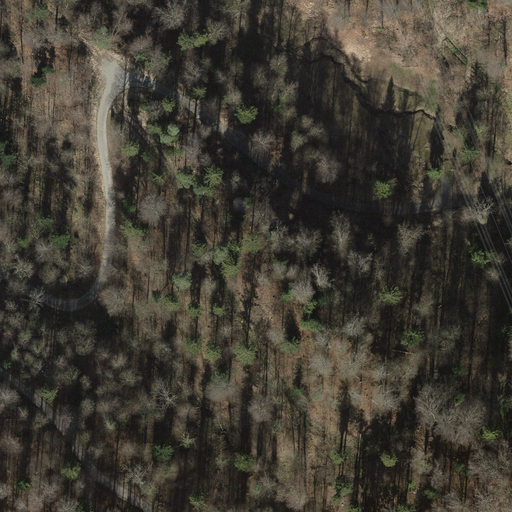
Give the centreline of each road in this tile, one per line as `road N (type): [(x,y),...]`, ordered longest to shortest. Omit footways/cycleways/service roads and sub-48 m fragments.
road 1 (track): [(0,270),(62,304),(98,289),(110,228),(102,109),(117,88),(136,82),(168,91),(274,171),(331,200),(402,209),(482,197),(511,179)]
road 2 (track): [(110,95),(163,159),(218,274),(292,396),(357,461),(374,511)]
road 3 (track): [(151,511),(89,469),(62,423),(0,371)]
road 4 (track): [(511,116),(443,35),(431,0)]
